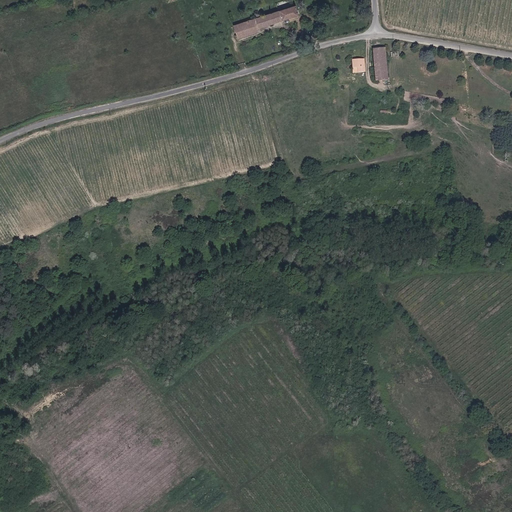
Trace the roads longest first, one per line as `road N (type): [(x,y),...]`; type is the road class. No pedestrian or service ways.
road 1 (unclassified): [(0,141),(41,123),(377,33)]
road 2 (unclassified): [(377,33),(511,54)]
